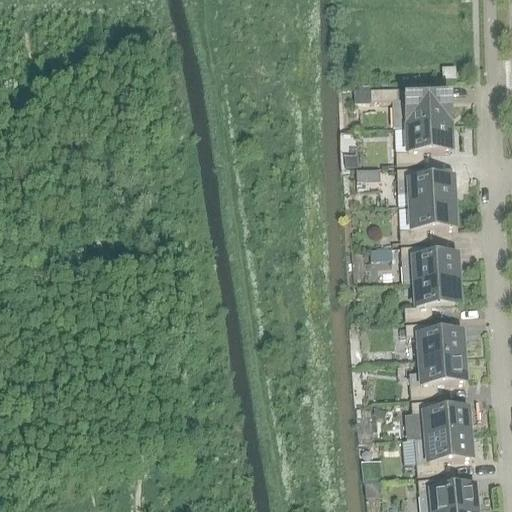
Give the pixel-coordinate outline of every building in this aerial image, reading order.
[(442,71),(442,82),(453,82),(453,79),(453,74),(453,71),(442,71)] [(369,95),(369,107),(397,106),(396,94),(369,95)] [(392,133),(406,133),(448,131),(447,104),(405,105),(405,106),(391,107),(392,133)] [(448,131),(406,133),(407,157),(395,158),(395,170),(422,169),(422,157),(449,156),(448,131)] [(356,160),(344,160),(345,170),(356,171),(356,160)] [(409,210),(452,208),(451,183),(423,185),(423,173),(395,175),(397,199),(408,198),(409,210)] [(452,208),(409,210),(410,235),(398,236),(399,247),(426,246),(426,235),(453,233),(452,208)] [(401,289),(413,288),(456,285),(455,261),(427,262),(426,251),(399,253),(401,289)] [(456,285),(413,288),(415,313),(403,313),(404,325),(431,323),(430,312),(458,310),(456,285)] [(417,341),(419,366),(461,363),(460,338),(432,340),(431,328),(404,330),(405,342),(417,341)] [(461,363),(419,366),(419,378),(408,379),(409,403),(437,401),(436,389),(463,387),(461,363)] [(411,420),(404,420),(413,444),(425,443),(468,440),(465,415),(438,417),(437,406),(410,408),(411,420)] [(374,410),(372,416),(384,420),(386,414),(374,410)] [(406,445),(401,445),(403,469),(415,468),(416,480),(443,478),(442,467),(470,464),(468,440),(425,443),(413,444),(406,445)] [(378,466),(362,468),(364,487),(380,486),(378,466)] [(444,483),(417,486),(419,511),(474,511),(472,492),(445,494),(444,483)]
